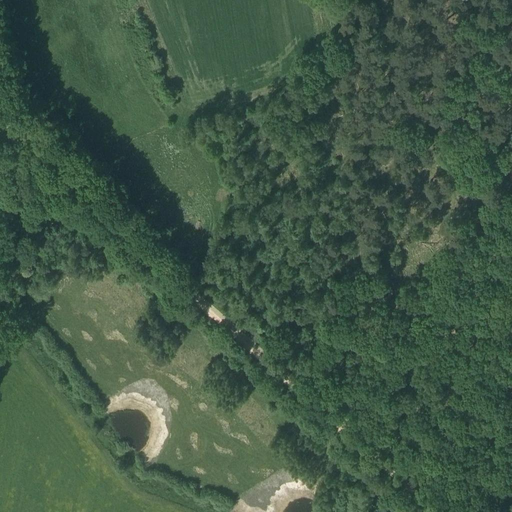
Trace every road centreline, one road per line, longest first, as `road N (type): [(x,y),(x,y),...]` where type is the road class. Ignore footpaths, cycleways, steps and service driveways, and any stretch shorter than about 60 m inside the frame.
road 1 (track): [(436,511),(182,288),(51,147),(0,107)]
road 2 (track): [(413,491),(492,430),(511,383)]
road 3 (unclassified): [(0,231),(11,189),(0,107)]
